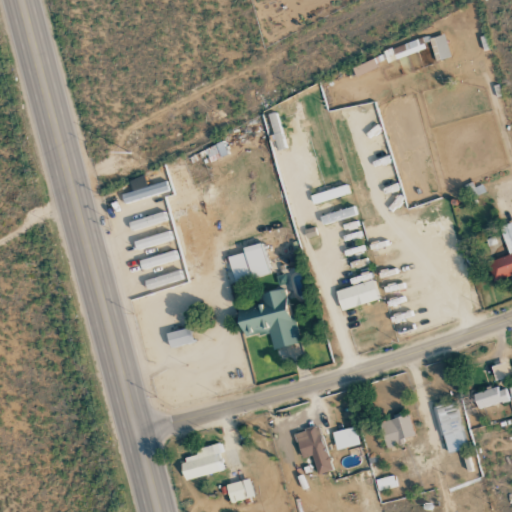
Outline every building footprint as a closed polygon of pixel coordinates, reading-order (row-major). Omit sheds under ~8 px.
[(436,61),(451,56),(443,34),(428,39),(436,61)] [(388,51),(391,61),(425,48),(421,38),(388,51)] [(356,76),(376,67),(373,59),(352,68),(356,76)] [(227,156),(223,142),(205,148),(209,161),(227,156)] [(349,193),(346,184),(310,196),(313,205),(349,193)] [(321,214),(322,222),(355,217),(354,209),(321,214)] [(493,281),(511,274),(511,222),(499,227),(509,255),(486,262),(493,281)] [(242,248),(244,252),(227,257),(235,283),(269,273),(260,243),(242,248)] [(335,291),(341,311),(379,299),(373,280),(335,291)] [(297,344),(285,289),(261,294),(263,305),(237,311),(242,338),(269,332),(273,349),(297,344)] [(170,349),(194,342),(189,327),(166,334),(170,349)] [(508,377),(505,363),(491,366),(494,379),(508,377)] [(510,400),(506,388),(498,391),(497,387),(473,395),(478,410),(510,400)] [(447,453),(466,448),(454,402),(435,406),(447,453)] [(415,439),(408,414),(379,423),(387,448),(415,439)] [(318,475),(333,469),(318,426),(294,434),(302,458),(311,455),(318,475)] [(346,447),(358,445),(355,433),(344,435),(346,447)] [(225,471),(218,444),(195,449),(197,456),(180,460),(184,480),(225,471)] [(379,491),(396,486),(393,475),(376,480),(379,491)] [(225,485),(231,503),(250,498),(245,480),(225,485)]
